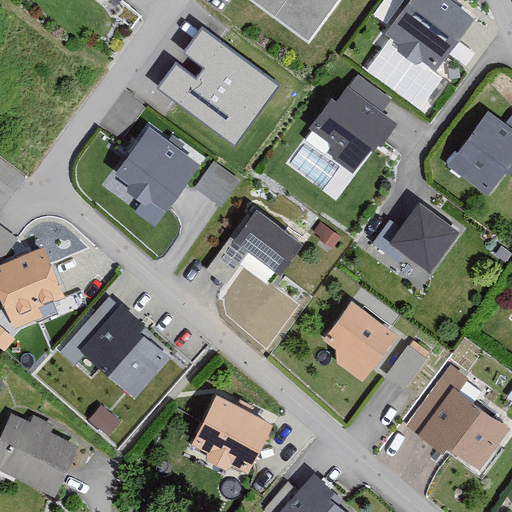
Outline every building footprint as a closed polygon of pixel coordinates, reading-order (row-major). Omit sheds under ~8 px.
[(341,0),(245,0),(307,46),(341,0)] [(474,22),(442,0),(411,0),(386,37),(404,49),(401,54),(418,66),(423,59),(440,71),(474,22)] [(204,17),(159,83),(247,141),(291,75),(204,17)] [(330,147),(333,160),(353,175),(374,147),(378,150),(394,127),(380,117),(389,104),(357,81),(350,91),(347,89),(336,104),(332,101),(309,132),(330,147)] [(511,177),(511,131),(486,113),(446,170),(486,198),(502,175),(510,180),(511,177)] [(198,167),(146,130),(113,175),(129,186),(126,191),(146,205),(150,200),(166,211),(198,167)] [(238,184),(213,164),(195,188),(220,207),(238,184)] [(458,236),(417,206),(399,230),(389,223),(371,247),(399,268),(406,258),(428,275),(458,236)] [(303,247),(253,210),(206,273),(226,287),(250,255),(280,277),(303,247)] [(0,295),(14,330),(44,318),(39,307),(63,297),(43,248),(30,253),(0,231),(0,295)] [(78,352),(132,397),(165,357),(142,338),(147,331),(106,296),(87,318),(98,328),(78,352)] [(336,352),(338,367),(361,385),(396,339),(350,305),(322,342),(336,352)] [(12,340),(0,330),(0,349),(3,352),(12,340)] [(423,363),(406,350),(386,375),(404,389),(423,363)] [(448,449),(477,470),(508,431),(460,394),(468,384),(448,368),(404,426),(443,456),(448,449)] [(273,424),(214,396),(190,446),(207,454),(205,459),(227,470),(230,464),(249,473),(273,424)] [(29,426),(7,417),(0,432),(0,472),(57,498),(79,448),(50,435),(54,426),(33,417),(29,426)] [(280,511),(342,511),(337,507),(341,502),(311,476),(280,511)]
